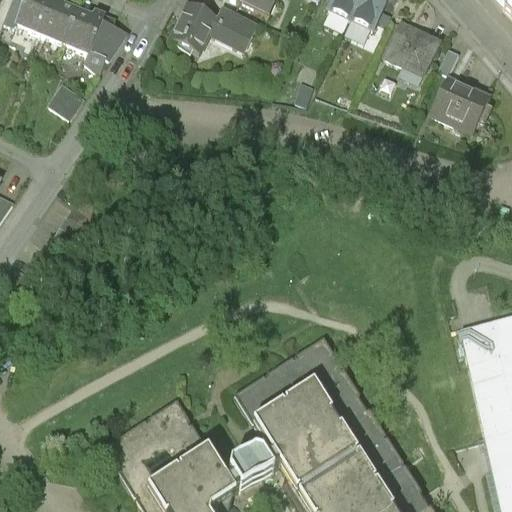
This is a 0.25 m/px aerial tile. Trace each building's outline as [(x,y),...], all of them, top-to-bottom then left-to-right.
[(13,0),(0,0),(0,1),(0,12),(8,15),(13,0)] [(26,0),(13,0),(8,15),(3,27),(13,31),(16,26),(26,0)] [(44,0),(43,3),(34,0),(26,0),(16,26),(29,31),(28,34),(39,38),(55,1),(51,0),(44,0)] [(225,0),(240,7),(241,5),(268,19),(277,3),(270,0),(225,0)] [(361,0),(334,0),(328,13),(350,24),(361,0)] [(361,0),(350,24),(371,34),(380,17),(388,0),(361,0)] [(401,0),(400,0),(388,0),(380,17),(391,22),(401,0)] [(511,0),(479,0),(511,35),(511,0)] [(65,5),(55,1),(39,38),(64,48),(65,46),(77,17),(62,11),(65,5)] [(257,28),(223,11),(218,23),(185,7),(179,19),(181,20),(170,44),(199,58),(208,38),(236,52),(244,35),(251,39),(257,28)] [(90,23),(77,17),(65,46),(75,50),(74,53),(86,57),(82,66),(97,79),(103,65),(109,67),(113,60),(126,38),(112,32),(114,26),(93,17),(90,23)] [(436,47),(400,29),(384,60),(421,78),(436,47)] [(448,52),(437,73),(448,78),(458,57),(448,52)] [(489,101),(446,80),(429,115),(472,136),(489,101)] [(47,108),(74,121),(84,99),(58,87),(47,108)] [(0,224),(12,207),(0,200),(0,224)] [(98,215),(80,202),(73,212),(91,225),(98,215)] [(91,225),(73,212),(66,222),(84,234),(91,225)] [(84,234),(66,222),(59,231),(77,244),(84,234)] [(77,244),(59,231),(52,241),(71,254),(77,244)] [(71,254),(52,241),(45,251),(64,264),(71,254)] [(64,264),(45,251),(39,261),(57,274),(64,264)] [(57,274),(39,261),(32,271),(50,284),(57,274)] [(50,284),(32,271),(25,281),(43,294),(50,284)] [(43,294),(25,281),(18,291),(36,303),(43,294)] [(511,511),(511,325),(467,335),(460,337),(484,451),(498,511),(511,511)] [(358,399),(344,377),(342,377),(339,372),(340,371),(323,344),(322,344),(295,361),(295,362),(290,365),(289,365),(267,379),(267,380),(262,383),(261,383),(234,399),(234,400),(250,427),(252,427),(255,432),(254,433),(268,456),(270,456),(271,458),(265,462),(262,457),(254,455),(229,470),(227,478),(231,483),(224,487),(223,485),(223,484),(209,461),(208,461),(205,456),(206,455),(192,433),(190,433),(187,428),(189,422),(178,405),(174,404),(149,420),(148,426),(144,429),(138,427),(121,438),(119,444),(115,447),(109,445),(100,451),(100,454),(110,471),(116,473),(119,477),(118,479),(132,501),(134,501),(137,506),(136,507),(139,511),(426,511),(419,500),(420,499),(404,473),(403,473),(401,470),(401,469),(387,446),(386,446),(383,441),(383,440),(369,418),(368,418),(357,401),(358,399)]
